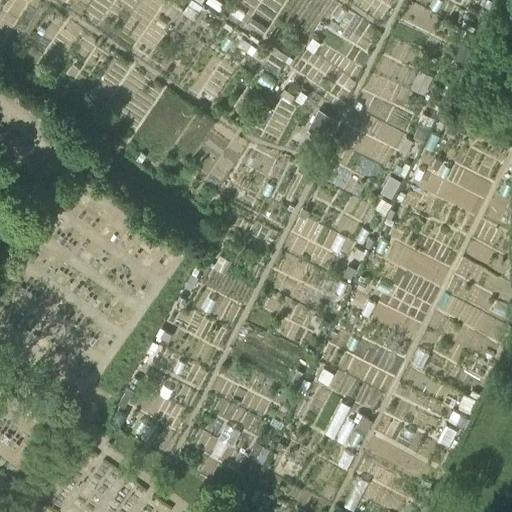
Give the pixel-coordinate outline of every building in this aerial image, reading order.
[(321,42),(313,36),(306,46),(314,52),(321,42)] [(268,55),(257,47),(252,54),(263,62),(268,55)] [(329,136),(338,118),(319,108),(310,126),(329,136)] [(447,123),(450,116),(442,112),(439,120),(447,123)] [(136,159),(141,163),(147,155),(142,152),(136,159)] [(392,197),(402,180),(391,174),(381,191),(392,197)] [(310,210),(303,206),(299,214),(306,218),(310,210)] [(365,250),(358,246),(353,255),(360,259),(365,250)] [(214,267),(226,273),(232,260),(220,255),(214,267)] [(356,268),(349,264),(343,275),(351,279),(356,268)] [(329,322),(323,319),(321,323),(322,327),(326,329),(329,322)] [(161,336),(168,341),(172,333),(165,329),(161,336)] [(304,378),(306,378),(308,375),(298,369),(288,387),(298,392),(300,388),(304,378)] [(135,389),(129,386),(128,385),(119,402),(120,403),(125,406),(135,389)] [(470,395),(478,399),(481,393),(473,389),(470,395)] [(465,393),(458,406),(470,412),(476,399),(465,393)] [(355,425),(366,432),(373,420),(362,413),(355,425)] [(464,428),(468,418),(461,415),(456,425),(464,428)] [(457,429),(447,424),(439,439),(449,444),(457,429)] [(264,446),(257,441),(248,456),(256,460),(264,446)] [(278,441),(275,448),(281,451),(284,444),(278,441)] [(248,493),(235,486),(231,494),(243,501),(248,493)]
